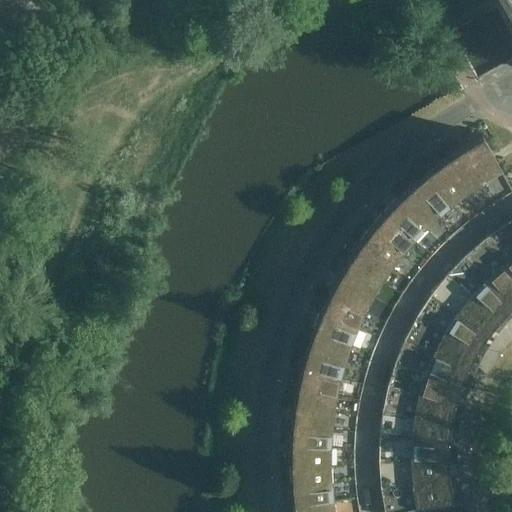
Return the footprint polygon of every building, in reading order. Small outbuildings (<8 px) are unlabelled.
[(503,175),(481,134),(458,148),(492,202),(497,199),(488,184),(503,175)] [(492,202),(458,148),(441,159),(479,211),(492,202)] [(479,211),(441,159),(426,171),(466,221),(479,211)] [(466,221),(426,171),(411,184),(453,231),(466,221)] [(511,190),(503,175),(488,184),(497,199),(510,191),(511,191),(511,190)] [(453,231),(411,184),(396,197),(394,200),(441,243),(447,237),(453,231)] [(441,243),(394,200),(383,212),(430,254),(441,243)] [(430,254),(383,212),(370,227),(420,267),(425,260),(430,254)] [(511,237),(504,224),(483,239),(511,275),(511,237)] [(420,267),(370,227),(358,243),(410,280),(415,273),(420,267)] [(511,304),(511,275),(483,239),(464,256),(511,305),(511,304)] [(410,280),(358,243),(347,259),(401,293),(405,286),(410,280)] [(511,305),(464,256),(446,274),(498,319),(511,305)] [(401,293),(347,259),(337,276),(392,307),(401,293)] [(498,319),(446,274),(430,294),(486,334),(498,319)] [(392,307),(337,276),(327,293),(385,321),(392,307)] [(385,321),(327,293),(319,311),(378,336),(385,321)] [(486,334),(430,294),(416,316),(475,350),(486,334)] [(378,336),(319,311),(312,329),(372,351),(378,336)] [(475,350),(416,316),(404,338),(466,367),(475,350)] [(372,351),(312,329),(306,348),(366,367),(369,359),(372,351)] [(466,367),(404,338),(395,362),(459,385),(466,367)] [(366,367),(306,348),(300,367),(362,382),(364,375),(366,367)] [(459,385),(395,362),(387,386),(453,404),(459,385)] [(360,390),(362,382),(300,367),(296,386),(358,398),(360,390)] [(357,406),(358,398),(296,386),(293,405),(356,414),(357,406)] [(449,422),(453,404),(387,386),(382,411),(449,422)] [(355,422),(356,414),(293,405),(291,425),(354,431),(355,422)] [(447,441),(449,422),(382,411),(379,436),(447,441)] [(353,439),(354,431),(291,425),(289,445),(353,447),(353,439)] [(447,460),(447,441),(379,436),(378,462),(447,460)] [(353,455),(353,447),(289,445),(289,464),(353,463),(353,455)] [(448,480),(447,460),(378,462),(380,487),(448,480)] [(354,479),(353,463),(289,464),(291,484),(354,479)] [(356,495),(354,479),(291,484),(291,485),(293,504),(356,495)] [(405,511),(451,500),(448,480),(380,487),(384,511),(405,511)] [(358,511),(356,495),(293,504),(293,511),(358,511)]
